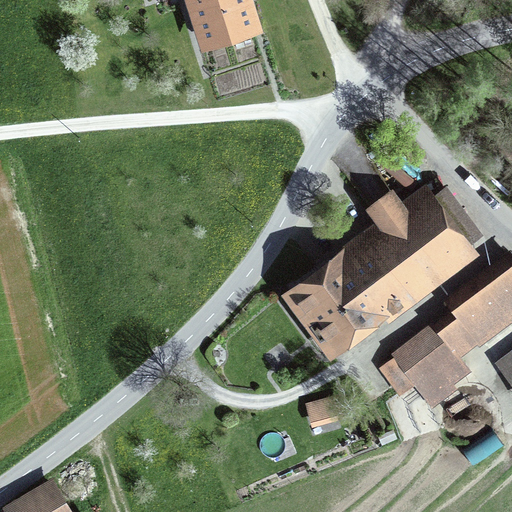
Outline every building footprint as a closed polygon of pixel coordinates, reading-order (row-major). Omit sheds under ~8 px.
[(195,0),(208,40),(253,26),(244,0),(195,0),(196,0),(195,0)] [(297,292),(335,343),(381,308),(380,306),(464,243),(431,199),(408,216),(391,194),(373,208),(389,230),(347,262),(343,257),(297,292)] [(462,333),(470,344),(511,312),(511,262),(456,304),(472,325),(462,333)] [(472,325),(456,304),(437,323),(397,356),(427,396),(467,367),(457,354),(470,344),(462,333),(472,325)] [(337,397),(309,405),(313,421),(341,413),(337,397)] [(10,510),(11,511),(69,511),(53,485),(10,510)]
